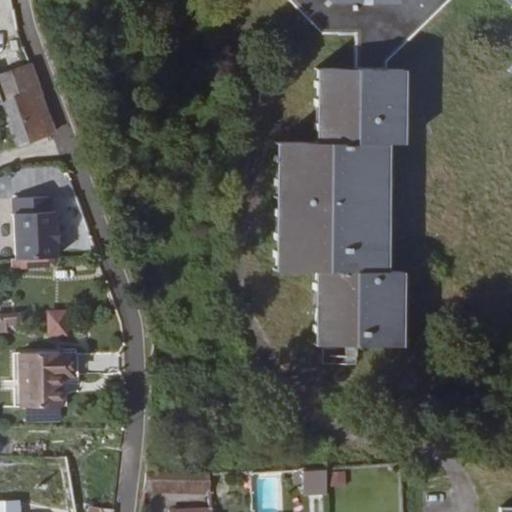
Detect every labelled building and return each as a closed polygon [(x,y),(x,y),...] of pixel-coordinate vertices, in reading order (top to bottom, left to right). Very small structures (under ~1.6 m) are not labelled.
[(321,261),(320,336),(409,338),(409,262),(395,258),(400,138),(418,131),(422,58),(411,51),(471,0),(304,0),(324,21),(367,24),(369,59),(328,59),(331,134),(289,133),(282,259),(321,261)] [(22,53),(3,59),(9,78),(27,72),(22,53)] [(9,78),(0,80),(0,107),(15,151),(52,139),(27,72),(9,78)] [(16,262),(61,261),(60,198),(14,199),(16,262)] [(70,336),(71,311),(49,310),(48,336),(70,336)] [(18,327),(17,320),(0,322),(0,334),(4,334),(3,327),(18,327)] [(75,383),(75,361),(24,358),(21,411),(61,413),(63,382),(75,383)] [(328,470),(303,471),(304,496),(329,495),(328,470)] [(204,511),(202,478),(139,482),(135,499),(177,499),(178,511),(204,511)] [(111,511),(113,497),(92,496),(90,511),(111,511)] [(0,498),(0,511),(8,511),(9,499),(0,498)]
